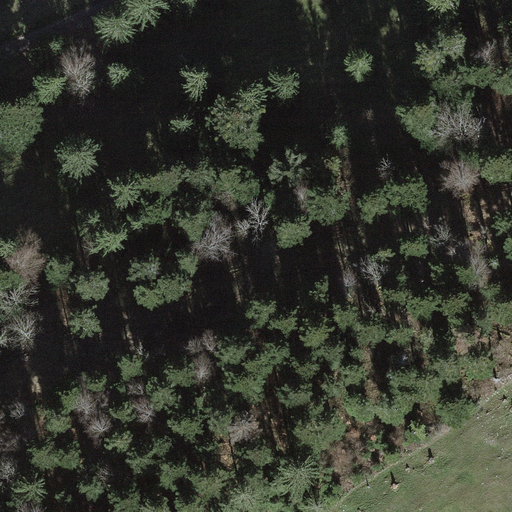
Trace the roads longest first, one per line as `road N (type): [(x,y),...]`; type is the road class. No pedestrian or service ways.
road 1 (track): [(0,394),(385,234),(511,200)]
road 2 (unclassified): [(0,54),(117,0)]
